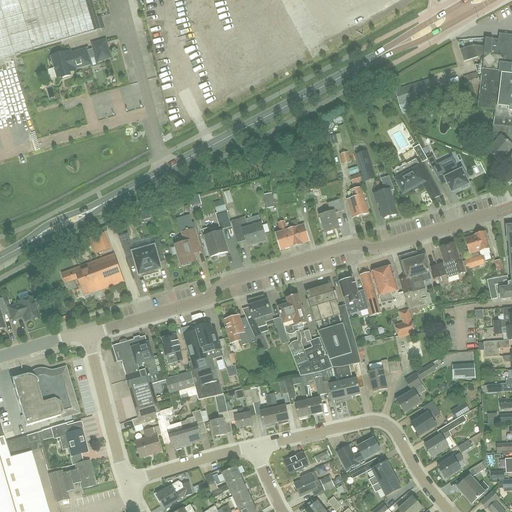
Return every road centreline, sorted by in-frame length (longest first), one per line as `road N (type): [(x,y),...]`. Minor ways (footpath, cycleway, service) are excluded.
road 1 (primary): [(0,259),(459,13)]
road 2 (unclassified): [(85,333),(205,302),(228,282),(350,246),(380,249),(511,207)]
road 3 (residential): [(256,446),(383,422),(448,511)]
road 4 (unclassified): [(127,483),(85,333)]
road 5 (residential): [(127,483),(256,446)]
